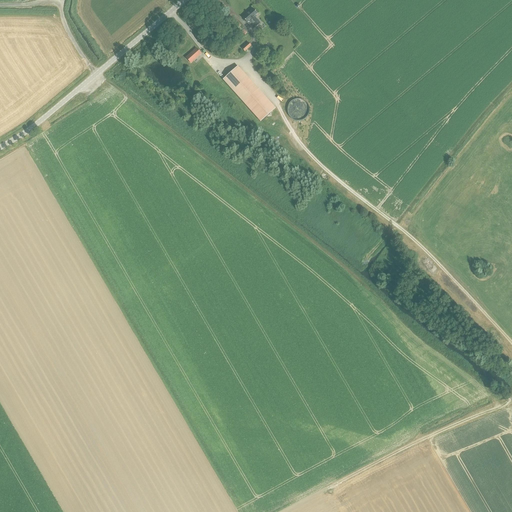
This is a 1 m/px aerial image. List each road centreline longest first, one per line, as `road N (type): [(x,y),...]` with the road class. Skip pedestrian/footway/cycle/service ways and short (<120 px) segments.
road 1 (track): [(511,342),(423,248),(317,162),(285,120)]
road 2 (unclassified): [(0,148),(185,0)]
road 3 (track): [(334,484),(511,398)]
